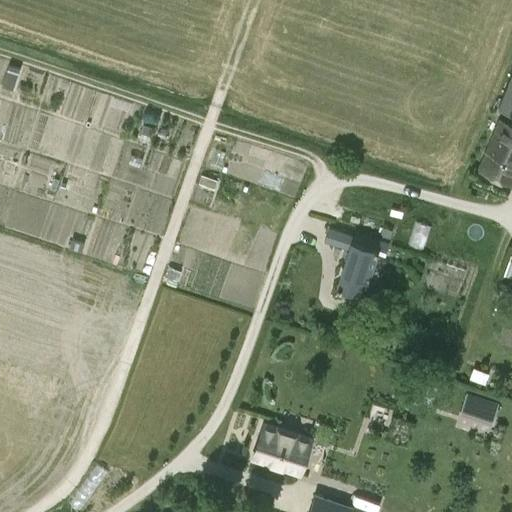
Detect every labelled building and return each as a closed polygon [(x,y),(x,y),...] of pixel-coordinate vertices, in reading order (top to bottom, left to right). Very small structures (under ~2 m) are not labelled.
[(15,83),(21,68),(9,64),(3,79),(15,83)] [(511,110),(511,73),(499,105),(511,110)] [(511,184),(511,124),(500,119),(478,170),(511,184)] [(144,124),(140,139),(148,141),(152,127),(144,124)] [(214,188),(217,178),(201,174),(199,183),(214,188)] [(383,226),(380,234),(389,237),(392,229),(383,226)] [(386,252),(389,243),(355,232),(354,236),(329,228),(325,240),(350,248),(338,287),(357,293),(362,279),(367,281),(377,249),(386,252)] [(73,238),(70,247),(82,251),(84,242),(73,238)] [(357,293),(354,302),(365,306),(373,283),(367,281),(362,279),(357,293)] [(386,349),(391,335),(371,329),(367,342),(386,349)] [(473,366),(469,377),(484,383),(488,372),(473,366)] [(472,415),(478,398),(467,394),(461,412),(472,415)] [(311,437),(264,422),(252,458),(300,473),(311,437)] [(314,494),(308,511),(358,511),(352,510),(352,507),(315,494),(314,494)]
